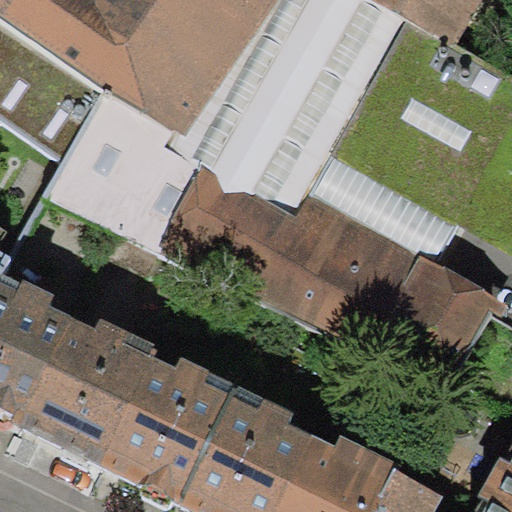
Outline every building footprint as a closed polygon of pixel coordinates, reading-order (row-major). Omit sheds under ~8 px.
[(0,0),(0,32),(100,103),(60,174),(42,205),(353,357),(437,405),(485,321),(423,285),(511,127),(511,92),(444,54),(350,0),(0,0)] [(350,0),(444,54),(474,0),(350,0)] [(100,103),(0,32),(0,279),(4,272),(0,269),(0,132),(60,174),(100,103)] [(10,313),(0,307),(0,426),(17,435),(65,339),(41,327),(47,317),(16,302),(10,313)] [(87,350),(65,339),(17,435),(42,448),(98,475),(145,378),(119,365),(124,354),(93,339),(87,350)] [(165,511),(167,509),(174,511),(178,511),(224,417),(198,404),(204,393),(173,378),(168,389),(145,378),(98,475),(116,484),(140,495),(138,501),(139,506),(151,511),(165,511)] [(251,430),(224,417),(178,511),(277,511),(305,456),(282,445),(287,434),(256,419),(251,430)] [(327,467),(305,456),(277,511),(377,511),(386,496),(358,482),(364,471),(333,456),(327,467)] [(478,511),(511,511),(511,475),(509,481),(499,475),(478,511)] [(419,511),(422,508),(390,489),(386,496),(377,511),(419,511)]
